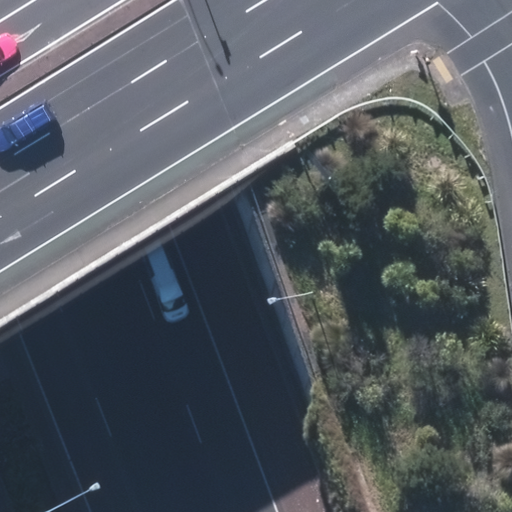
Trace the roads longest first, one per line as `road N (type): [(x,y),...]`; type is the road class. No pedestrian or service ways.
road 1 (motorway): [(14,0),(158,511)]
road 2 (secondary): [(336,0),(0,201)]
road 3 (motorway): [(0,157),(142,511)]
